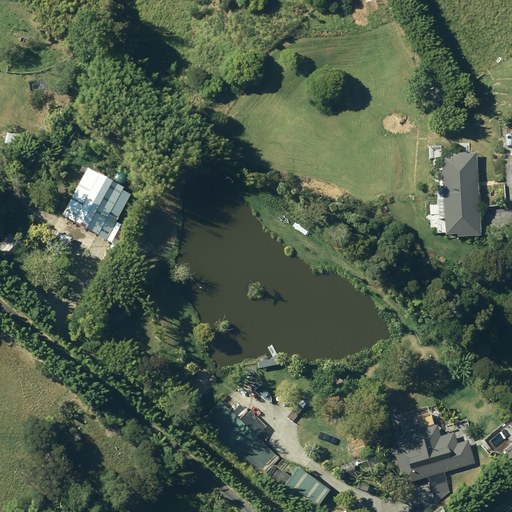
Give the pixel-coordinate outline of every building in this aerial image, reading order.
[(451,159),(439,160),(441,189),(434,190),(436,222),(441,221),(442,235),(454,234),(454,236),(454,239),(476,238),(472,154),(450,156),(451,159)] [(75,216),(86,219),(90,202),(69,198),(66,209),(66,215),(75,216)] [(260,478),(280,458),(221,400),(198,424),(230,456),(234,452),(260,478)] [(395,449),(405,484),(475,463),(469,441),(458,444),(455,432),(441,436),(438,425),(404,435),(407,446),(395,449)] [(353,461),(343,465),(348,478),(358,474),(353,461)] [(330,489),(298,468),(284,489),(316,511),(330,489)]
